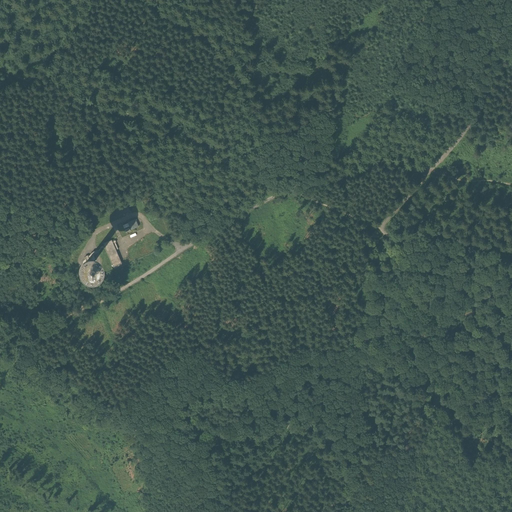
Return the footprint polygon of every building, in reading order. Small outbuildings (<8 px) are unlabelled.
[(127,204),(115,209),(118,216),(130,211),(127,204)] [(138,226),(135,219),(128,222),(131,229),(138,226)] [(111,240),(103,243),(104,245),(105,247),(113,266),(121,263),(111,240)] [(105,247),(104,245),(101,246),(98,250),(97,250),(94,251),(97,253),(98,252),(99,252),(101,248),(105,247)] [(101,270),(102,265),(102,261),(100,256),(97,253),(94,251),(89,251),(85,252),(81,255),(78,258),(77,263),(78,267),(81,271),(84,274),(89,275),(93,275),(97,273),(101,270)]
